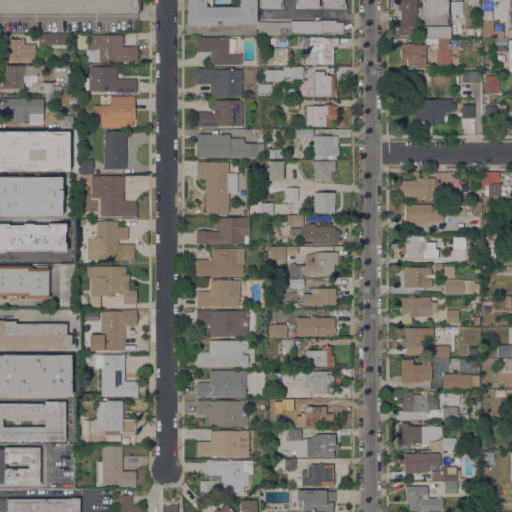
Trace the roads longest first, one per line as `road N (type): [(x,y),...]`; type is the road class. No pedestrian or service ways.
road 1 (tertiary): [(368,511),(370,0)]
road 2 (residential): [(165,0),(164,468)]
road 3 (residential): [(511,152),(369,152)]
